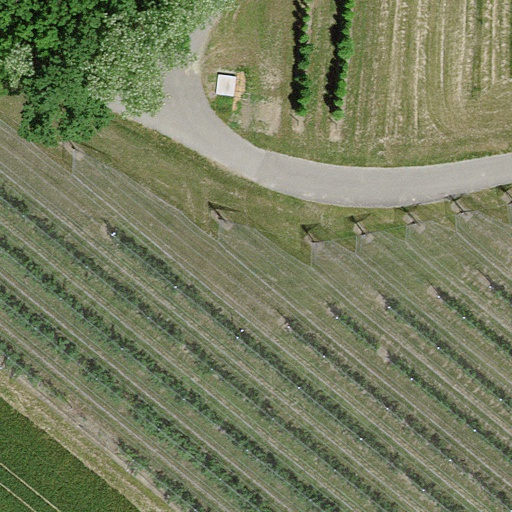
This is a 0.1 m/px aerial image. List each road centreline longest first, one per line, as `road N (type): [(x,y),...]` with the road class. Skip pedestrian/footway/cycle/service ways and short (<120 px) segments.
road 1 (track): [(511,172),(412,192),(318,187),(257,166),(143,107)]
road 2 (track): [(0,53),(143,107)]
road 3 (track): [(143,107),(209,0)]
